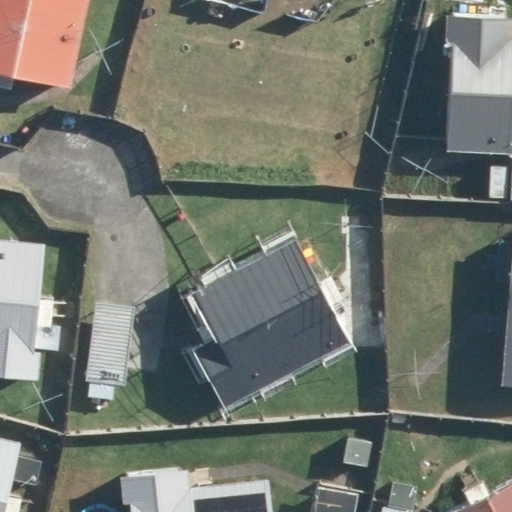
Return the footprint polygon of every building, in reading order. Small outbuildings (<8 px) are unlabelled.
[(0,0),(0,52),(83,69),(96,0),(0,0)] [(511,20),(443,19),(440,153),(494,154),(493,205),(511,204),(511,20)] [(60,227),(0,221),(0,357),(52,362),(55,335),(50,335),(60,227)] [(207,332),(235,390),(361,328),(308,221),(203,272),(228,322),(207,332)] [(117,398),(124,308),(87,305),(80,395),(117,398)] [(0,511),(15,511),(34,425),(0,417),(0,511)] [(136,490),(140,490),(142,511),(284,511),(279,463),(200,472),(198,454),(133,462),(136,490)] [(446,511),(511,511),(511,469),(443,505),(446,511)] [(346,511),(349,487),(310,483),(307,511),(346,511)] [(413,511),(415,499),(377,495),(375,511),(413,511)]
